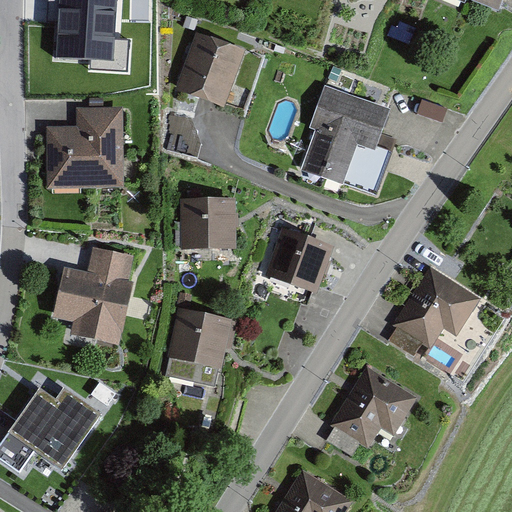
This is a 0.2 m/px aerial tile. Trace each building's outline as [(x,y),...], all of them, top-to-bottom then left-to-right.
[(55,0),(55,24),(65,24),(63,64),(116,66),(118,0),(55,0)] [(504,0),(464,0),(499,13),(504,0)] [(250,52),(206,37),(188,92),(232,106),(250,52)] [(401,118),(334,92),(317,134),(325,137),(311,175),(351,190),(353,184),(384,196),(399,156),(388,152),(401,118)] [(83,132),(56,132),(57,192),(133,191),(132,109),(83,109),(83,132)] [(243,206),(191,206),(191,255),(243,255),(243,206)] [(340,251),(287,232),(270,280),(323,299),(340,251)] [(97,279),(74,273),(63,319),(88,325),(84,342),(134,353),(149,291),(141,289),(147,264),(102,254),(97,279)] [(481,297),(438,269),(389,342),(415,358),(424,343),(432,348),(444,331),(457,337),(481,297)] [(247,327),(187,315),(177,360),(237,373),(247,327)] [(428,398),(377,366),(338,426),(376,451),(389,431),(402,439),(428,398)] [(53,396),(21,435),(71,475),(113,422),(78,394),(67,408),(53,396)] [(359,511),(365,502),(315,470),(288,511),(359,511)]
